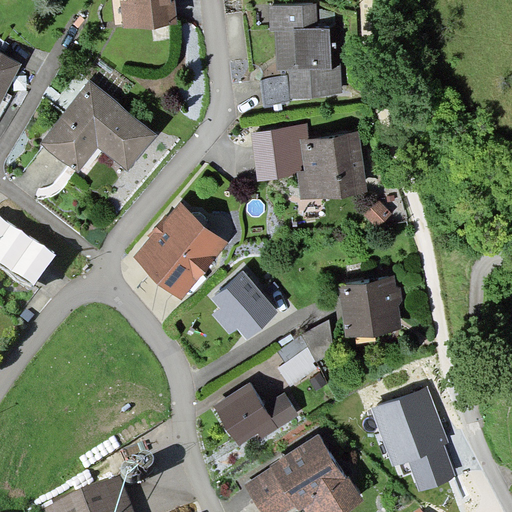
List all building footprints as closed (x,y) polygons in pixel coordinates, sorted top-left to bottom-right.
[(130,0),(133,24),(170,20),(168,0),(130,0)] [(310,5),(271,6),(271,28),(294,27),(296,61),(290,69),(291,93),(337,90),(333,24),(311,25),(310,5)] [(0,109),(8,96),(0,92),(0,88),(14,62),(0,54),(0,109)] [(287,102),(284,77),(258,80),(262,106),(287,102)] [(90,137),(125,164),(150,132),(88,84),(44,141),(70,161),(67,164),(76,171),(81,165),(73,159),(90,137)] [(297,121),(252,127),(259,173),(304,167),(297,121)] [(359,185),(352,134),(303,141),(308,170),(298,172),(301,193),(359,185)] [(366,214),(375,223),(386,213),(377,204),(366,214)] [(139,255),(178,288),(219,240),(203,227),(204,226),(204,218),(198,213),(190,214),(189,215),(179,207),(139,255)] [(0,273),(29,294),(48,268),(52,261),(0,223),(0,273)] [(276,310),(243,273),(215,297),(224,308),(216,314),(230,331),(239,323),(249,334),(276,310)] [(388,283),(387,278),(342,284),(348,326),(393,320),(391,306),(397,299),(395,288),(388,283)] [(325,329),(306,336),(316,361),(335,354),(325,329)] [(275,351),(283,363),(306,347),(298,335),(275,351)] [(249,384),(214,406),(236,439),(255,427),(259,433),(293,412),(283,394),(263,407),(249,384)] [(426,389),(373,409),(394,464),(409,459),(420,488),(454,475),(441,443),(446,441),(426,389)] [(274,469),(246,487),(262,511),(274,511),(293,500),(296,503),(313,492),(325,511),(333,511),(357,497),(317,436),(271,466),(274,469)] [(147,476),(150,474),(152,471),(152,467),(150,464),(148,461),(145,460),(142,460),(138,461),(136,464),(134,467),(134,470),(135,473),(138,476),(141,477),(144,477),(147,476)] [(122,485),(125,487),(128,487),(131,486),(134,484),(136,481),(136,477),(135,474),(133,471),(130,470),(126,469),(123,470),(120,473),(119,476),(118,479),(119,482),(122,485)] [(123,511),(113,487),(47,511),(123,511)]
